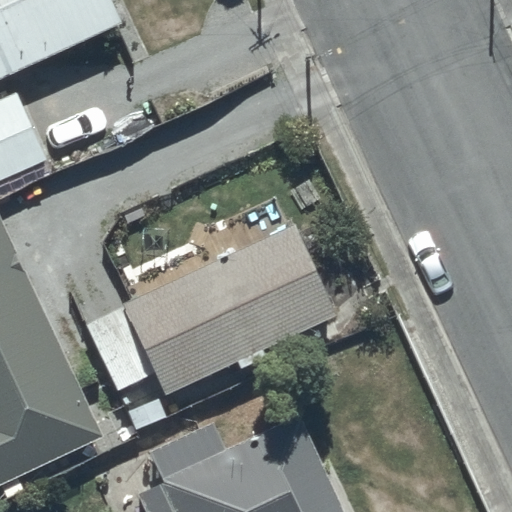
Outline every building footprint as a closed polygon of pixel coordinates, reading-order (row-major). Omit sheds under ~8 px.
[(112,0),(0,0),(0,73),(121,19),(112,0)] [(0,179),(47,158),(16,90),(0,97),(0,179)] [(0,484),(103,436),(0,215),(0,484)] [(124,303),(84,320),(113,388),(153,371),(159,385),(162,392),(237,360),(240,367),(265,356),(261,346),(336,314),(299,227),(298,228),(295,221),(121,297),(124,303)] [(162,476),(138,487),(148,511),(348,511),(302,407),(229,440),(219,416),(150,447),(162,476)]
